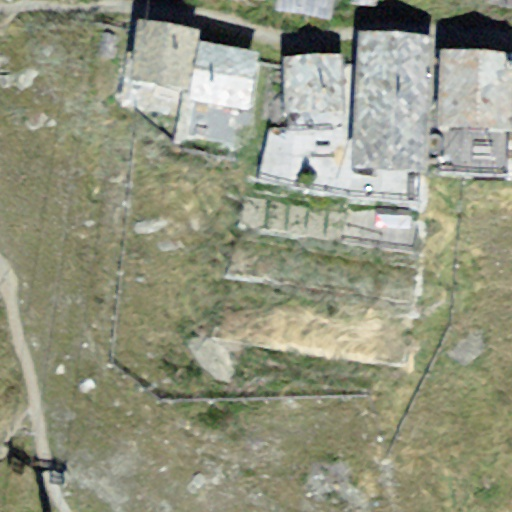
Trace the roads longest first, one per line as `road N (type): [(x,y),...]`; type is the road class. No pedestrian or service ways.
road 1 (track): [(511,46),(296,44),(150,15),(0,18)]
road 2 (track): [(0,331),(71,511)]
